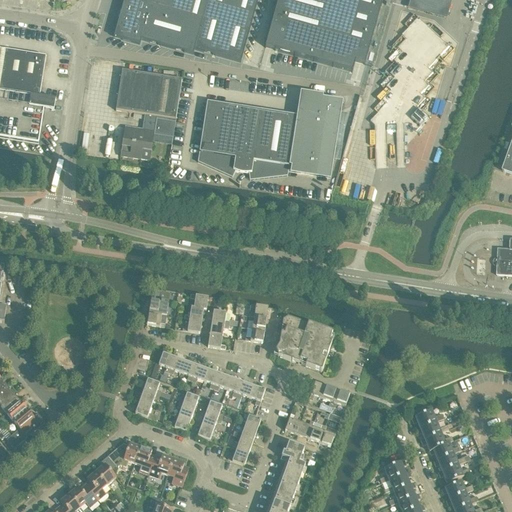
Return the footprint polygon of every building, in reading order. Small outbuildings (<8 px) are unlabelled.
[(123,0),(131,2),(121,41),(139,46),(140,42),(190,56),(192,56),(194,51),(207,0),(123,0)] [(207,0),(194,51),(198,52),(240,64),(258,0),(207,0)] [(271,26),(265,48),(352,73),(355,63),(360,65),(364,66),(366,60),(367,56),(382,0),(278,0),(277,4),(271,26)] [(415,133),(428,120),(416,109),(424,100),(420,96),(428,87),(424,83),(432,74),(428,70),(448,48),(418,19),(401,37),(406,41),(397,50),(402,54),(394,62),(398,67),(390,75),(394,79),(386,88),(390,92),(382,101),(386,105),(370,123),(374,127),(386,126),(396,126),(404,126),(408,126),(415,133)] [(39,99),(45,59),(0,51),(0,139),(38,146),(43,111),(53,112),(55,102),(39,99)] [(115,112),(144,117),(169,121),(175,122),(181,82),(121,72),(115,112)] [(207,104),(197,164),(232,179),(235,173),(239,174),(241,174),(244,175),(249,175),(249,182),(287,177),(288,172),(290,173),(298,174),(330,179),(342,102),(327,100),(327,98),(301,93),(297,117),(295,117),(207,103),(207,104)] [(168,132),(169,121),(144,117),(141,132),(124,129),(119,158),(140,162),(141,152),(150,153),(154,129),(168,132)] [(511,176),(511,146),(503,173),(511,176)] [(511,240),(510,241),(510,246),(510,251),(498,251),(497,276),(511,277),(511,240)] [(206,312),(208,299),(190,297),(190,300),(194,301),(193,309),(193,310),(204,311),(204,312),(206,312)] [(149,315),(166,317),(168,303),(161,302),(160,304),(150,302),(149,315)] [(254,319),(266,321),(268,309),(251,306),(250,310),(255,311),(254,319)] [(193,310),(193,309),(191,309),(190,317),(185,317),(184,320),(189,321),(201,323),(203,311),(204,312),(204,311),(193,310)] [(229,322),(229,324),(224,323),(226,314),(213,312),(211,325),(229,327),(236,328),(237,323),(229,322)] [(164,329),(166,317),(149,315),(147,327),(164,329)] [(304,329),(305,325),(283,317),(279,346),(273,357),(299,366),(300,362),(306,365),(305,368),(321,373),(325,362),(321,360),(323,356),(327,357),(331,345),(329,344),(331,337),(332,335),(317,329),(308,326),(306,330),(304,329)] [(266,321),(254,319),(249,318),(248,322),(253,323),(252,331),(264,333),(266,321)] [(199,335),(201,323),(189,321),(188,329),(183,328),(182,332),(199,335)] [(228,331),(229,327),(211,325),(209,336),(222,338),(223,330),(228,331)] [(264,333),(252,331),(247,330),(245,342),(250,343),(262,345),(264,333)] [(221,347),(222,338),(209,336),(207,349),(225,351),(226,347),(221,347)] [(168,375),(174,359),(162,355),(158,366),(155,366),(153,371),(158,373),(160,367),(166,369),(164,373),(163,377),(161,376),(159,382),(165,384),(168,375)] [(181,375),(185,363),(174,359),(168,375),(173,376),(174,372),(181,375)] [(191,383),(197,367),(185,363),(181,375),(188,377),(187,381),(191,383)] [(197,367),(191,383),(195,384),(197,380),(204,383),(208,371),(197,367)] [(213,391),(219,375),(208,371),(204,383),(211,385),(209,390),(213,391)] [(226,391),(231,379),(219,375),(213,391),(218,393),(219,389),(226,391)] [(236,399),(242,383),(231,379),(226,391),(233,394),(232,398),(236,399)] [(156,393),(159,385),(147,381),(143,392),(159,398),(161,394),(156,393)] [(249,399),(253,387),(242,383),(236,399),(240,401),(242,397),(249,399)] [(322,400),(326,388),(315,384),(309,401),(312,402),(314,397),(322,400)] [(253,387),(249,399),(256,402),(254,406),(259,408),(265,392),(253,387)] [(0,406),(13,396),(7,388),(0,393),(0,406)] [(332,409),(338,392),(326,388),(322,400),(330,403),(328,408),(332,409)] [(158,402),(159,398),(143,392),(139,404),(151,408),(153,401),(158,402)] [(345,408),(349,397),(338,392),(332,409),(335,410),(337,405),(345,408)] [(194,411),(198,399),(186,395),(184,402),(179,401),(178,405),(194,411)] [(0,408),(6,415),(20,404),(13,396),(0,406),(0,408)] [(219,415),(222,408),(210,403),(205,415),(222,421),(223,417),(219,415)] [(12,423),(27,412),(20,404),(6,415),(12,423)] [(148,415),(151,408),(139,404),(135,415),(151,421),(153,417),(148,415)] [(190,422),(194,411),(178,405),(176,409),(181,411),(178,418),(190,422)] [(33,419),(27,412),(12,423),(19,431),(22,428),(33,419)] [(436,424),(443,421),(441,416),(434,419),(431,412),(411,420),(413,425),(416,423),(419,430),(436,423),(436,424)] [(29,437),(45,424),(37,415),(33,419),(22,428),(29,437)] [(220,425),(222,421),(205,415),(201,426),(213,431),(216,424),(220,425)] [(293,422),(294,417),(291,415),(285,432),(296,436),(300,424),(293,422)] [(256,433),(260,422),(244,416),(243,420),(247,422),(244,429),(256,433)] [(186,434),(190,422),(178,418),(175,425),(171,424),(170,428),(186,434)] [(307,440),(313,424),(310,423),(308,427),(300,424),(296,436),(307,440)] [(438,430),(436,424),(436,423),(419,430),(415,431),(418,436),(421,435),(423,441),(424,441),(440,435),(448,432),(446,427),(438,430)] [(319,444),(325,428),(313,424),(307,440),(319,444)] [(211,438),(213,431),(201,426),(197,438),(213,444),(215,440),(211,438)] [(14,450),(29,437),(22,428),(19,431),(6,441),(14,450)] [(325,428),(319,444),(330,449),(335,437),(336,432),(328,429),(325,428)] [(252,445),(256,433),(244,429),(241,436),(237,434),(236,439),(252,445)] [(443,441),(440,435),(424,441),(423,441),(420,442),(422,447),(426,446),(428,453),(448,444),(452,443),(450,438),(443,441)] [(248,456),(252,445),(236,439),(234,443),(238,444),(236,452),(248,456)] [(436,462),(453,455),(460,452),(458,448),(451,451),(448,444),(428,453),(430,457),(434,456),(436,462)] [(134,466),(140,449),(129,445),(127,450),(121,447),(107,458),(117,469),(119,467),(126,469),(128,464),(134,466)] [(299,464),(304,450),(291,445),(288,446),(285,454),(283,453),(281,459),(289,462),(270,511),(288,511),(305,466),(299,464)] [(150,458),(151,453),(140,449),(134,466),(140,468),(138,474),(148,477),(155,460),(150,458)] [(244,468),(248,456),(236,452),(233,459),(229,457),(227,462),(244,468)] [(455,462),(453,455),(436,462),(433,463),(435,468),(438,467),(441,473),(457,467),(465,463),(463,459),(455,462)] [(167,478),(173,461),(162,457),(160,461),(155,460),(148,477),(159,481),(161,475),(167,478)] [(111,474),(117,469),(107,458),(99,466),(101,469),(95,474),(107,487),(116,480),(111,474)] [(182,469),(184,465),(173,461),(167,478),(173,480),(171,485),(182,489),(188,471),(182,469)] [(405,475),(402,468),(405,467),(403,462),(383,471),(386,477),(379,480),(381,485),(388,482),(405,475)] [(441,473),(437,474),(439,479),(443,478),(446,485),(463,478),(462,477),(469,474),(470,474),(468,470),(460,473),(457,467),(441,473)] [(410,486),(409,485),(407,480),(410,478),(408,473),(405,475),(388,482),(391,488),(384,491),(386,496),(393,493),(410,486)] [(102,491),(107,487),(95,474),(86,481),(89,485),(85,489),(97,503),(105,496),(102,491)] [(465,495),(473,492),(471,487),(463,490),(461,483),(441,492),(443,496),(446,495),(448,501),(449,502),(465,495)] [(415,497),(414,496),(412,490),(415,489),(413,484),(409,485),(410,486),(393,493),(396,500),(388,503),(390,507),(398,504),(415,497)] [(89,510),(97,503),(85,489),(80,492),(78,489),(69,496),(80,510),(85,506),(89,510)] [(410,511),(419,509),(419,508),(416,502),(420,501),(417,495),(414,496),(415,497),(398,504),(400,511),(396,511),(410,511)] [(468,501),(465,495),(449,502),(448,501),(445,503),(447,507),(450,506),(452,511),(454,511),(470,506),(477,503),(475,498),(468,501)] [(63,507),(58,511),(59,511),(81,511),(80,510),(69,496),(60,504),(63,507)] [(153,511),(171,511),(168,511),(170,505),(152,498),(148,509),(154,511),(153,511)]
